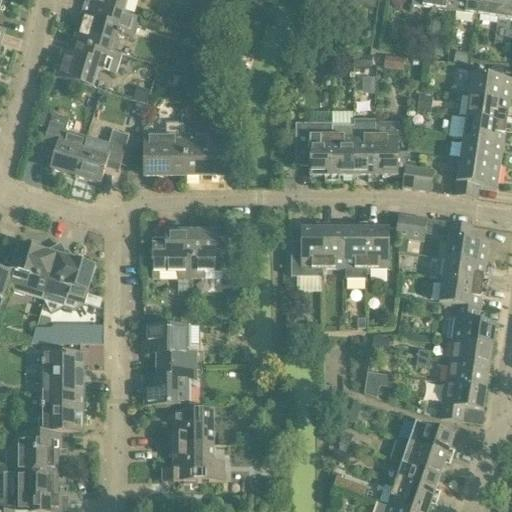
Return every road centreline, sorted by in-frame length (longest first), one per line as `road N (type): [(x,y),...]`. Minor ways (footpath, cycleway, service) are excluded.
road 1 (residential): [(121,220),(136,204),(286,202),(400,202),(511,218)]
road 2 (residential): [(121,220),(2,192),(53,0)]
road 3 (residential): [(117,511),(121,220)]
